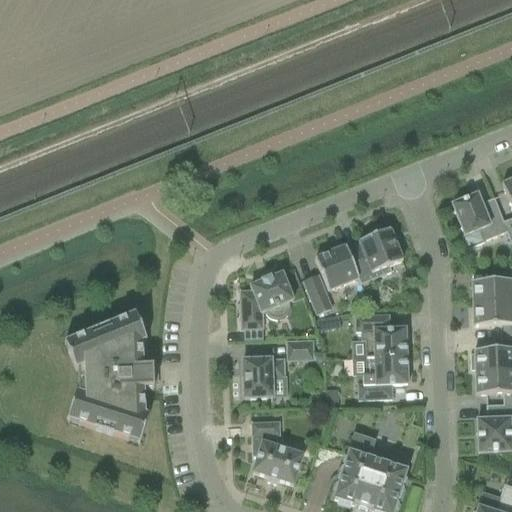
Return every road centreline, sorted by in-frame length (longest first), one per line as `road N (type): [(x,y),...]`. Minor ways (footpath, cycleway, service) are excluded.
road 1 (residential): [(223,511),(208,481),(195,360),(203,284),(215,259),(408,183)]
road 2 (residential): [(437,511),(435,281),(408,183)]
